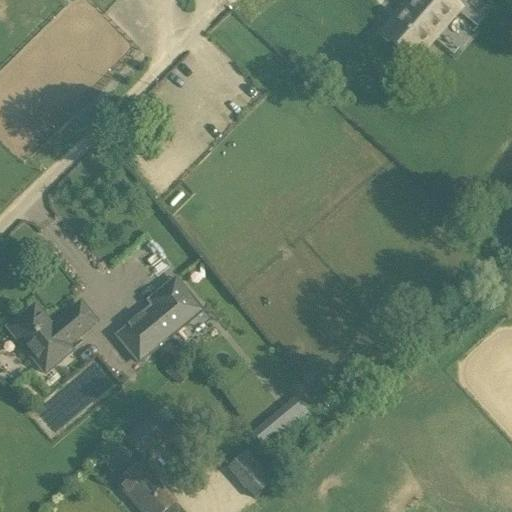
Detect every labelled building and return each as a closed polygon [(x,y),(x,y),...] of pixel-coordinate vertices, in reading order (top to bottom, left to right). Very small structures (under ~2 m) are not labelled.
[(456,5),(460,0),(411,0),(380,36),(411,64),(459,8),(456,5)] [(149,307),(113,337),(138,368),(204,312),(174,278),(145,303),(149,307)] [(67,347),(96,323),(80,304),(51,328),(34,308),(8,330),(45,374),(71,352),(67,347)] [(187,378),(172,364),(164,372),(179,387),(187,378)] [(144,463),(173,435),(153,414),(124,441),(144,463)] [(109,483),(134,464),(124,452),(100,471),(109,483)] [(246,453),(226,471),(240,486),(260,468),(246,453)] [(177,511),(172,505),(174,503),(138,466),(117,486),(142,511),(177,511)]
